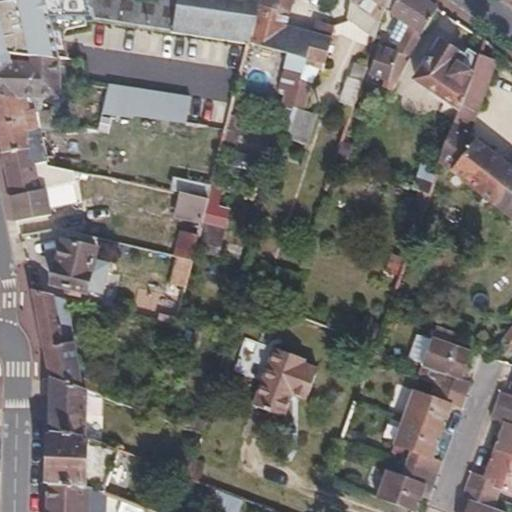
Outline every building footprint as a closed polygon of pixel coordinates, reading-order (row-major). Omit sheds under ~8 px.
[(0,0),(0,62),(12,62),(12,54),(5,20),(31,21),(43,13),(43,0),(0,0)] [(90,0),(69,0),(67,18),(95,22),(90,0)] [(90,0),(95,22),(206,38),(237,42),(248,44),(259,0),(90,0)] [(259,0),(248,44),(276,51),(288,54),(307,59),(329,65),(332,37),(314,32),(286,25),(292,0),(259,0)] [(381,23),(390,0),(351,0),(351,1),(381,23)] [(438,9),(424,0),(396,0),(389,15),(421,33),(438,9)] [(376,39),(381,23),(351,1),(349,3),(346,19),(376,39)] [(332,37),(334,26),(316,21),(314,32),(332,37)] [(173,38),(130,31),(127,49),(170,56),(173,38)] [(237,42),(206,38),(205,51),(235,55),(237,42)] [(460,111),(480,55),(468,49),(465,55),(441,39),(414,80),(460,111)] [(390,82),(399,52),(380,46),(368,76),(376,79),(390,82)] [(272,67),(283,70),(288,54),(276,51),(272,67)] [(376,79),(373,85),(393,90),(411,56),(399,52),(390,82),(376,79)] [(288,54),(283,70),(302,74),(306,66),(307,59),(288,54)] [(440,163),(499,208),(511,194),(511,167),(471,136),(498,61),(480,55),(460,111),(440,163)] [(0,62),(0,94),(26,94),(42,95),(58,94),(58,58),(29,56),(29,63),(12,62),(0,62)] [(307,59),(306,66),(328,72),(329,65),(307,59)] [(363,80),(367,68),(353,63),(350,76),(363,80)] [(278,134),(285,137),(300,84),(302,74),(283,70),(278,93),(283,95),(280,107),(286,109),(278,134)] [(354,108),(363,80),(350,76),(342,103),(354,108)] [(300,84),(285,137),(307,144),(318,116),(304,111),(310,87),(300,84)] [(91,102),(104,103),(106,88),(94,85),(91,102)] [(106,120),(209,126),(211,96),(108,89),(106,120)] [(0,94),(0,103),(26,103),(26,94),(0,94)] [(0,103),(0,144),(2,153),(30,149),(34,166),(47,162),(35,108),(27,109),(26,103),(0,103)] [(230,115),(221,149),(235,152),(243,118),(230,115)] [(353,145),(342,141),(336,163),(347,167),(351,151),(353,145)] [(19,238),(22,237),(37,234),(34,219),(51,216),(45,190),(40,190),(34,166),(30,149),(2,153),(19,238)] [(351,151),(347,167),(358,171),(361,154),(351,151)] [(253,170),(256,158),(238,153),(236,166),(253,170)] [(418,191),(430,195),(438,170),(421,164),(412,189),(418,191)] [(208,199),(210,190),(211,186),(175,179),(172,192),(179,193),(208,199)] [(224,184),(224,189),(229,193),(235,189),(235,184),(229,181),(224,184)] [(201,224),(223,228),(228,211),(218,208),(220,192),(210,190),(208,199),(201,224)] [(408,222),(419,225),(430,195),(418,191),(408,222)] [(173,217),(201,224),(208,199),(179,193),(173,217)] [(511,194),(499,208),(511,218),(511,194)] [(241,250),(248,226),(233,222),(226,246),(241,250)] [(198,236),(194,250),(218,256),(225,229),(223,228),(201,224),(198,236)] [(162,230),(157,252),(171,256),(178,233),(162,230)] [(175,257),(191,261),(194,250),(198,236),(178,230),(178,233),(171,256),(175,257)] [(84,294),(94,249),(62,241),(51,285),(84,294)] [(171,284),(184,287),(191,261),(175,257),(168,283),(171,284)] [(169,291),(183,294),(184,287),(171,284),(169,291)] [(32,290),(50,378),(87,392),(99,396),(100,384),(79,377),(73,342),(64,343),(54,295),(32,290)] [(363,326),(359,338),(378,344),(382,333),(363,326)] [(442,373),(438,385),(466,395),(470,381),(463,379),(472,352),(435,339),(424,366),(442,373)] [(293,397),(306,400),(317,367),(306,363),(306,359),(274,348),(253,405),(286,416),(293,397)] [(168,354),(160,381),(178,384),(179,378),(176,377),(180,357),(168,354)] [(49,387),(49,434),(87,438),(87,392),(50,378),(49,387)] [(466,395),(438,385),(434,396),(416,391),(406,420),(443,433),(453,406),(461,408),(466,395)] [(511,395),(501,392),(496,405),(511,411),(511,395)] [(144,412),(152,415),(154,404),(146,402),(144,412)] [(495,451),(511,456),(511,411),(496,405),(491,420),(504,424),(495,451)] [(166,420),(179,425),(181,412),(169,409),(166,420)] [(433,459),(443,433),(406,420),(397,446),(414,452),(409,465),(438,475),(442,462),(433,459)] [(49,434),(48,486),(89,489),(102,494),(106,496),(118,451),(87,438),(49,434)] [(467,487),(499,497),(501,489),(511,493),(511,456),(495,451),(487,476),(472,472),(467,487)] [(170,457),(165,469),(186,477),(190,465),(170,457)] [(433,488),(438,475),(409,465),(405,475),(390,470),(380,498),(416,511),(417,511),(421,498),(425,485),(433,488)] [(429,500),(433,488),(425,485),(421,498),(429,500)] [(89,489),(48,486),(48,511),(106,511),(106,496),(102,494),(89,489)] [(502,511),(495,509),(499,497),(467,487),(463,499),(470,502),(467,511),(502,511)] [(224,511),(236,511),(240,498),(217,490),(212,507),(224,511)] [(458,511),(459,511),(467,511),(470,502),(463,499),(458,511)]
